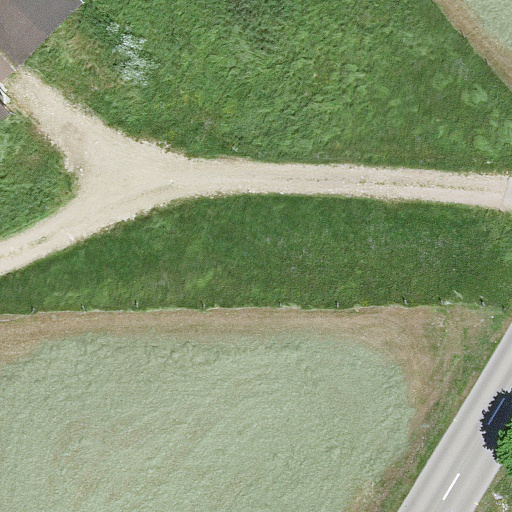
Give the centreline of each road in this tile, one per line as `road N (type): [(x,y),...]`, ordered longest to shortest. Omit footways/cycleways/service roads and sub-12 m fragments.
road 1 (track): [(0,249),(137,193),(252,170),(511,184)]
road 2 (secondary): [(440,511),(511,396)]
